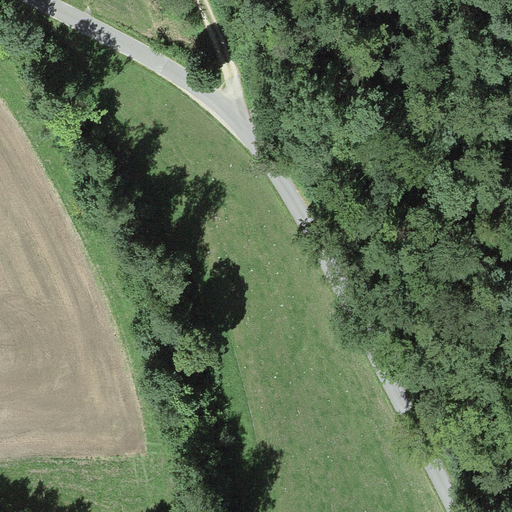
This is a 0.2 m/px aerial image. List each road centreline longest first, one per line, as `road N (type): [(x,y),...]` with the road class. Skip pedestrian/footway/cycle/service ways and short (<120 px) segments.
road 1 (unclassified): [(457,511),(245,119),(165,64),(38,0)]
road 2 (track): [(245,119),(233,55),(201,0)]
